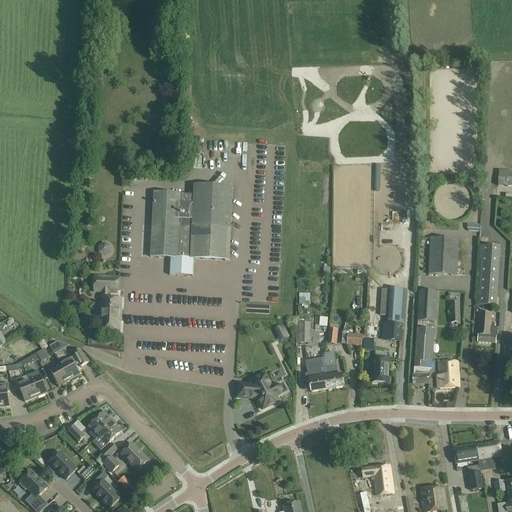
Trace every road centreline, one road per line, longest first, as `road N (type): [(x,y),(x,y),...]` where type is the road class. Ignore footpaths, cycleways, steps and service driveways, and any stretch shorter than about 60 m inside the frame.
road 1 (residential): [(194,489),(115,395),(100,388),(27,424),(0,427)]
road 2 (tertiary): [(511,415),(391,412),(293,433)]
road 3 (unknown): [(235,375),(111,351)]
